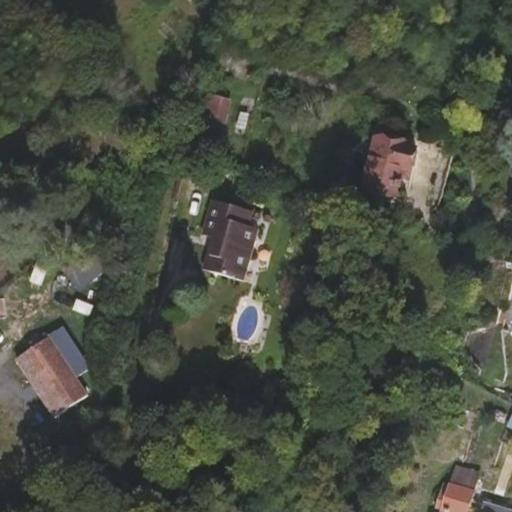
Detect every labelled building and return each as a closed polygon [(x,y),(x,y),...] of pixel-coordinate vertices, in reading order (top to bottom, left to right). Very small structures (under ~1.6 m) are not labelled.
[(225,126),(232,103),(204,94),(197,116),(225,126)] [(416,171),(420,153),(414,151),(415,148),(380,140),(369,189),(404,197),(410,170),(416,171)] [(248,287),(263,234),(254,232),(258,218),(221,207),(209,245),(220,248),(212,277),(248,287)] [(96,384),(59,337),(30,361),(67,408),(96,384)] [(474,496),(480,477),(456,470),(451,486),(443,485),(435,509),(444,511),(468,511),(471,503),(476,504),(477,497),(474,496)] [(511,511),(511,509),(484,501),(481,511),(511,511)]
